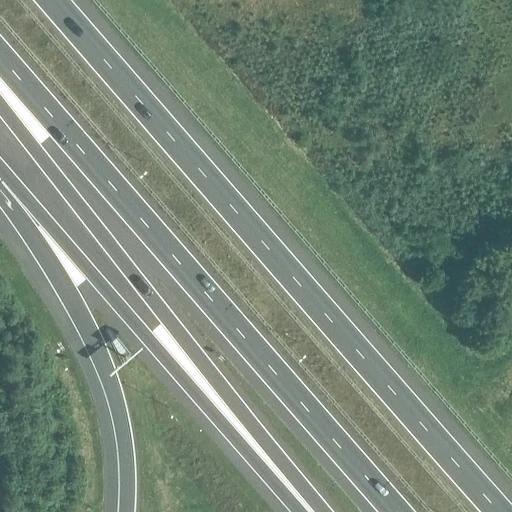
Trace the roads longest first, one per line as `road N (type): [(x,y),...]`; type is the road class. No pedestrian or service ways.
road 1 (motorway): [(495,511),(51,0)]
road 2 (motorway): [(0,69),(396,511)]
road 3 (motorway): [(0,103),(322,511)]
road 4 (motorway): [(0,176),(308,511)]
road 5 (motorway): [(0,178),(95,347),(119,410),(132,473),(130,511)]
